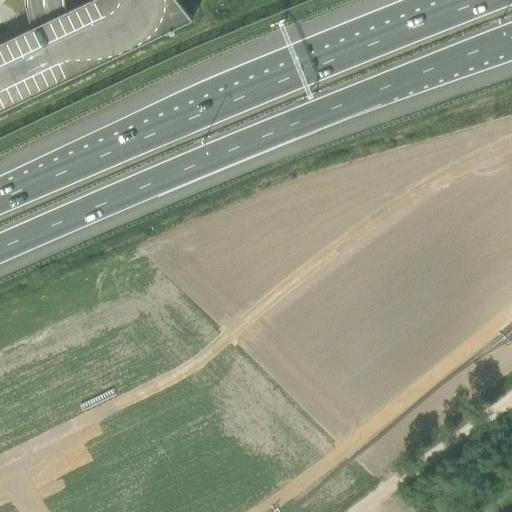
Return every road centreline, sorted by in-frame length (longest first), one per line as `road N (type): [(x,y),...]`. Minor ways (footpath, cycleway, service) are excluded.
road 1 (motorway): [(0,253),(511,43)]
road 2 (motorway): [(487,0),(0,200)]
road 3 (track): [(511,394),(361,511)]
